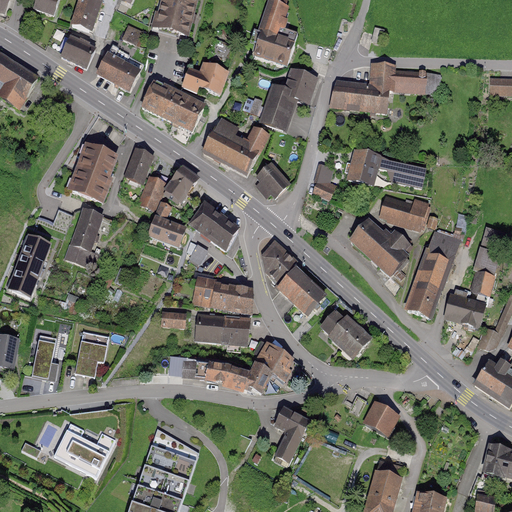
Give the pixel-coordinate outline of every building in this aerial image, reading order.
[(0,0),(0,11),(5,14),(11,0),(0,0)] [(36,0),(33,10),(51,17),(57,0),(36,0)] [(91,33),(101,0),(79,0),(71,27),(91,33)] [(188,42),(197,0),(161,0),(154,34),(188,42)] [(255,37),(277,43),(287,12),(265,5),(255,37)] [(141,36),(129,30),(121,44),(133,51),(141,36)] [(71,36),(60,56),(85,70),(97,50),(71,36)] [(253,61),(284,71),(291,48),(260,38),(253,61)] [(40,79),(0,53),(0,84),(26,101),(40,79)] [(108,55),(96,75),(129,94),(140,73),(108,55)] [(222,96),(231,73),(203,63),(200,73),(189,69),(182,88),(197,94),(199,88),(222,96)] [(290,72),(283,94),(312,103),(318,82),(290,72)] [(388,114),(390,89),(439,94),(440,79),(370,73),(369,85),(338,82),(335,109),(388,114)] [(511,82),(490,81),(489,98),(511,99),(511,82)] [(154,87),(143,110),(193,135),(204,112),(196,108),(198,104),(192,101),(190,105),(154,87)] [(272,90),(258,127),(284,136),(298,99),(272,90)] [(257,115),(261,102),(249,99),(245,112),(257,115)] [(247,178),(267,142),(252,134),(244,147),(235,142),(240,132),(221,122),(203,154),(247,178)] [(100,202),(117,157),(84,145),(67,189),(100,202)] [(355,150),(347,183),(374,189),(379,170),(382,157),(355,150)] [(144,186),(155,159),(136,151),(125,178),(144,186)] [(392,163),(382,157),(379,170),(388,172),(393,184),(424,191),(428,170),(392,163)] [(270,168),(255,181),(258,185),(256,187),(267,200),(271,197),(275,201),(288,190),(270,168)] [(197,185),(180,173),(162,197),(179,210),(197,185)] [(166,184),(149,178),(138,207),(154,213),(166,184)] [(319,180),(313,196),(332,203),(338,187),(319,180)] [(386,197),(379,222),(422,234),(429,209),(386,197)] [(221,219),(203,205),(186,227),(203,241),(221,219)] [(101,220),(81,213),(64,262),(85,269),(101,220)] [(238,233),(221,219),(203,241),(221,255),(238,233)] [(370,220),(350,242),(392,280),(412,258),(409,255),(415,249),(396,233),(393,237),(387,232),(385,234),(370,220)] [(185,233),(154,222),(147,240),(178,251),(185,233)] [(507,235),(486,229),(474,272),(495,278),(507,235)] [(407,313),(432,322),(460,242),(434,233),(407,313)] [(8,294),(32,303),(52,249),(29,240),(8,294)] [(288,259),(274,245),(270,250),(261,258),(264,273),(275,285),(294,265),(288,259)] [(304,318),(324,296),(297,270),(276,292),(304,318)] [(113,279),(98,273),(93,285),(108,292),(113,279)] [(192,304),(252,316),(254,291),(217,284),(218,281),(197,277),(192,304)] [(472,296),(490,300),(494,281),(475,277),(472,296)] [(487,306),(451,295),(443,321),(480,331),(487,306)] [(511,315),(511,297),(495,334),(486,330),(478,348),(488,353),(497,349),(511,315)] [(370,344),(336,313),(318,334),(352,364),(370,344)] [(188,330),(189,315),(164,314),(163,329),(188,330)] [(195,343),(222,346),(225,319),(198,316),(195,343)] [(222,346),(249,349),(252,322),(225,319),(222,346)] [(105,367),(110,340),(82,336),(75,377),(96,380),(98,366),(105,367)] [(50,382),(58,342),(39,339),(31,378),(50,382)] [(0,369),(14,372),(19,343),(0,340),(0,369)] [(295,365),(266,349),(255,368),(284,384),(295,365)] [(170,378),(204,381),(206,365),(172,362),(170,378)] [(209,364),(205,381),(244,391),(248,373),(209,364)] [(511,380),(489,366),(474,389),(508,412),(511,405),(511,380)] [(276,381),(257,371),(248,386),(267,397),(276,381)] [(368,401),(357,396),(350,410),(360,415),(368,401)] [(401,420),(373,406),(361,430),(389,443),(401,420)] [(273,459),(290,468),(311,425),(282,411),(271,433),(283,438),(273,459)] [(82,433),(67,426),(52,458),(97,479),(114,445),(99,439),(94,449),(78,442),(82,433)] [(130,511),(181,511),(201,455),(157,431),(130,511)] [(42,453),(26,444),(21,452),(37,460),(42,453)] [(511,456),(489,451),(483,475),(511,481),(511,456)] [(393,511),(401,484),(373,476),(362,511),(393,511)] [(441,511),(443,505),(415,497),(410,511),(441,511)] [(494,511),(495,502),(476,500),(474,511),(494,511)]
